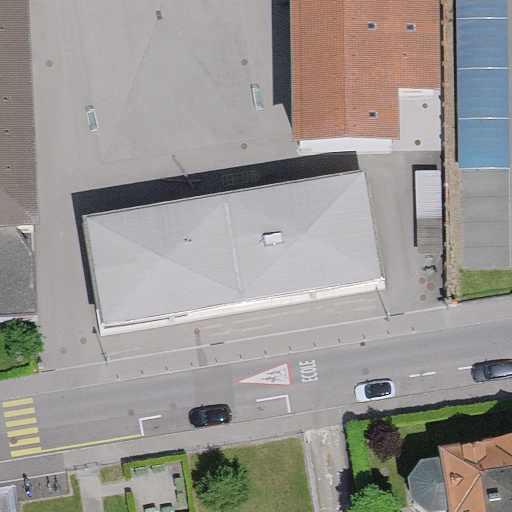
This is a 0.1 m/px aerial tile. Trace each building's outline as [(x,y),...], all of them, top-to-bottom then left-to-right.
[(36,246),(25,0),(0,0),(0,247),(22,247),(36,246)] [(306,0),(309,155),(413,153),(413,113),(453,112),(450,0),(306,0)] [(511,137),(510,0),(461,0),(463,157),(511,156),(511,137)] [(365,178),(86,227),(105,333),(384,284),(365,178)] [(22,247),(0,247),(0,327),(34,325),(32,263),(22,247)] [(511,511),(511,447),(497,450),(497,452),(446,460),(447,467),(424,471),(413,487),(416,507),(422,511),(511,511)]
